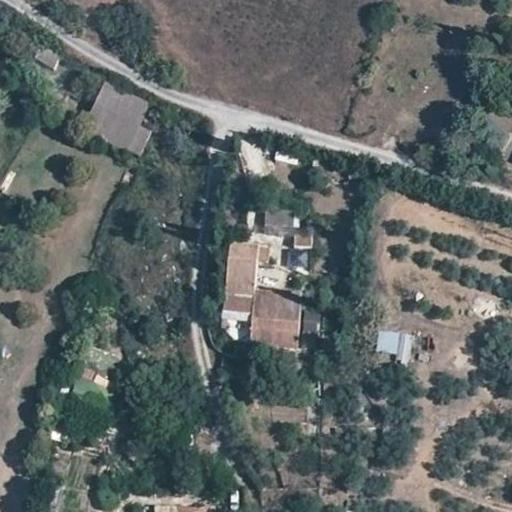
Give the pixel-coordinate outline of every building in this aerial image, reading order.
[(34,60),(52,70),(60,59),(42,48),(34,60)] [(100,84),(83,135),(143,155),(152,130),(142,127),(151,101),(100,84)] [(298,229),(298,205),(266,205),(266,229),(298,229)] [(255,318),(253,347),(301,350),(303,300),(291,299),(291,295),(276,294),(276,300),(255,299),(255,292),(256,264),(265,264),(266,249),(229,247),(225,316),(255,318)] [(379,330),(376,357),(409,362),(413,334),(379,330)]
